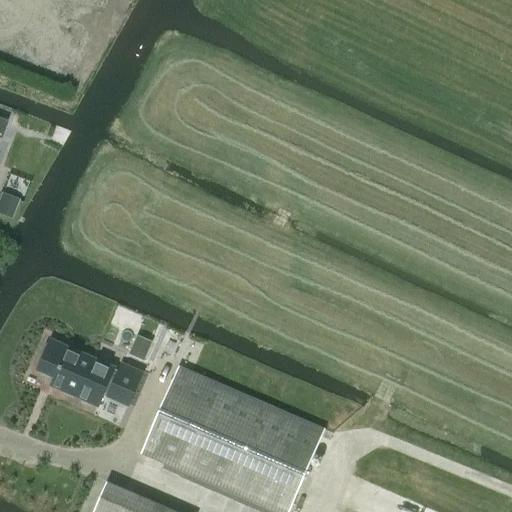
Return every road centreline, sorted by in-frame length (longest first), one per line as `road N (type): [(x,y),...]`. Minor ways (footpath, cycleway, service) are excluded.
road 1 (track): [(322,511),(364,423),(511,488)]
road 2 (track): [(112,465),(237,511)]
